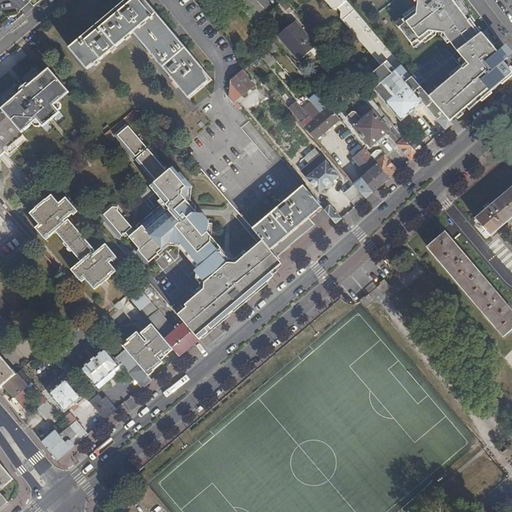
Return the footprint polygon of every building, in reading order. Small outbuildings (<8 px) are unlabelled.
[(95,65),(134,33),(189,97),(211,78),(176,36),(145,0),(126,0),(70,48),(88,69),(94,63),(95,65)] [(237,0),(250,15),(257,23),(266,15),(252,0),(237,0)] [(423,103),(414,93),(421,87),(416,82),(383,43),(346,0),(324,0),(332,9),(337,9),(341,13),(341,19),(370,52),(381,67),(374,73),(382,83),(375,89),(403,121),(423,103)] [(419,0),(419,10),(417,10),(405,20),(407,23),(402,28),(413,42),(418,37),(421,40),(434,30),(434,28),(445,31),(445,32),(468,67),(463,71),(462,70),(429,97),(433,102),(450,122),(466,108),(468,111),(511,74),(502,63),(508,59),(503,53),(503,52),(501,50),(497,54),(474,23),(476,22),(459,0),(419,0)] [(316,46),(296,22),(278,38),(298,61),(316,46)] [(272,66),(277,62),(269,54),(264,58),(272,66)] [(61,103),(59,101),(70,92),(50,68),(3,108),(22,131),(32,123),(35,126),(40,126),(42,124),(43,126),(62,111),(60,108),(61,107),(61,103)] [(230,80),(228,97),(233,103),(236,100),(234,98),(241,92),(243,95),(255,84),(243,69),(242,71),(230,80)] [(297,101),(289,107),(317,139),(333,125),(324,114),(322,115),(317,109),(311,102),(307,105),(310,108),(306,112),(297,101)] [(325,102),(317,109),(322,115),(324,114),(330,108),(325,102)] [(438,121),(437,122),(445,131),(452,125),(450,122),(433,102),(426,108),(438,121)] [(0,109),(0,143),(3,147),(21,132),(1,108),(0,109)] [(330,108),(324,114),(333,125),(340,119),(330,108)] [(371,147),(389,133),(411,159),(417,154),(405,140),(392,124),(379,109),(376,112),(374,110),(363,120),(360,118),(356,112),(353,112),(348,117),(347,120),(352,125),(371,147)] [(128,124),(115,135),(134,158),(147,148),(128,124)] [(408,137),(405,140),(417,154),(424,148),(418,141),(414,144),(408,137)] [(350,154),(354,158),(363,150),(360,145),(350,154)] [(354,158),(353,158),(364,171),(360,174),(360,176),(361,179),(355,185),(366,198),(390,178),(371,155),(365,148),(363,150),(354,158)] [(166,207),(129,238),(139,250),(135,253),(146,266),(175,242),(188,258),(185,261),(195,272),(193,274),(204,285),(228,263),(206,232),(210,222),(205,217),(204,218),(201,215),(200,216),(187,202),(187,193),(192,188),(181,174),(179,175),(173,168),(168,173),(149,149),(136,160),(155,183),(150,187),(166,207)] [(319,155),(314,150),(304,158),(309,163),(319,155)] [(377,150),(371,155),(390,178),(398,170),(381,151),(377,150)] [(300,171),(319,192),(326,186),(331,182),(338,176),(320,154),(319,155),(309,163),(300,171)] [(322,207),(304,185),(253,229),(263,241),(277,257),(315,224),(309,218),(322,207)] [(355,185),(345,193),(356,207),(366,198),(355,185)] [(490,236),(511,217),(511,187),(491,205),(489,203),(484,208),(486,210),(476,218),(490,236)] [(46,199),(73,232),(110,275),(118,269),(110,260),(113,258),(114,259),(117,256),(106,243),(98,251),(69,216),(77,210),(66,197),(60,202),(53,193),(46,199)] [(85,276),(95,288),(110,275),(73,232),(46,199),(32,212),(41,223),(37,227),(46,238),(55,231),(81,261),(72,268),(81,279),(85,276)] [(111,205),(99,215),(119,238),(131,227),(116,210),(117,205),(111,205)] [(330,206),(324,210),(336,224),(342,219),(330,206)] [(511,328),(511,310),(445,232),(428,246),(504,336),(511,328)] [(186,309),(177,317),(183,324),(198,342),(269,281),(266,277),(282,264),(277,257),(263,241),(236,263),(228,263),(204,285),(204,292),(184,307),(186,309)] [(377,287),(382,294),(389,288),(384,281),(377,287)] [(152,324),(153,326),(173,350),(180,358),(198,342),(183,324),(175,330),(141,290),(131,300),(152,324)] [(367,295),(360,301),(365,307),(373,301),(367,295)] [(0,386),(3,384),(17,373),(0,353),(0,316),(6,324),(15,316),(12,313),(0,298),(0,386)] [(127,340),(122,345),(137,364),(148,377),(155,371),(154,370),(164,361),(162,359),(173,350),(153,326),(144,335),(147,339),(146,341),(140,334),(129,343),(127,340)] [(97,388),(122,367),(108,350),(82,371),(97,388)] [(65,362),(59,367),(68,377),(74,372),(65,362)] [(137,370),(132,375),(143,389),(152,381),(148,377),(137,364),(134,366),(137,370)] [(23,390),(27,386),(17,373),(3,384),(20,404),(29,397),(23,390)] [(65,411),(82,397),(66,378),(48,392),(65,411)] [(91,398),(88,400),(105,421),(115,413),(102,398),(95,403),(91,398)] [(77,421),(71,427),(78,435),(82,440),(89,435),(77,421)] [(56,431),(42,443),(58,461),(76,446),(73,442),(73,441),(72,440),(78,435),(71,427),(60,436),(56,431)] [(73,441),(73,442),(76,446),(82,440),(78,435),(72,440),(73,441)] [(0,510),(9,503),(0,492),(0,491),(14,480),(0,463),(0,510)]
